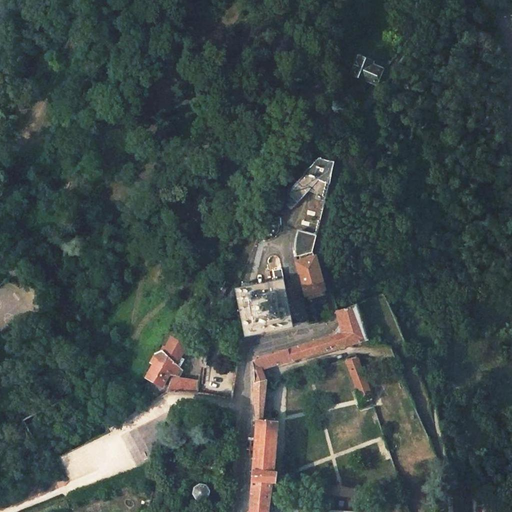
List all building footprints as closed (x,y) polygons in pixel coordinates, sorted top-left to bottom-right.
[(376,83),(386,70),(360,58),(354,73),(376,83)] [(320,158),(306,175),(324,182),(325,177),(332,179),(336,162),(328,160),(320,158)] [(324,182),(306,175),(289,192),(298,200),(309,189),(319,193),(318,197),(324,199),(328,184),(324,182)] [(322,212),(312,208),(310,214),(320,218),(322,212)] [(312,252),(317,236),(300,231),(299,231),(298,232),(296,242),(296,249),(296,254),(296,257),(312,252)] [(323,288),(315,259),(299,263),(307,293),(323,288)] [(282,268),(273,270),(275,280),(284,278),(282,268)] [(231,281),(223,277),(213,295),(221,299),(231,281)] [(250,287),(238,289),(240,302),(244,301),(248,322),(244,323),(247,335),(259,333),(259,329),(280,325),(281,329),(293,326),(291,314),(287,315),(283,293),(287,293),(284,280),(272,282),(272,286),(251,290),(250,287)] [(263,358),(255,360),(253,361),(253,364),(254,373),(254,395),(257,415),(257,419),(268,420),(267,379),(266,379),(266,367),(346,344),(346,346),(368,340),(357,303),(337,311),(341,326),(335,335),(263,358)] [(185,347),(172,340),(168,347),(165,347),(163,348),(162,349),(164,352),(157,354),(152,363),(154,365),(146,379),(149,380),(145,387),(152,390),(156,384),(162,388),(170,374),(176,377),(180,369),(179,369),(185,359),(179,356),(185,347)] [(362,361),(357,357),(346,359),(363,401),(374,397),(360,365),(362,364),(362,361)] [(198,386),(198,383),(171,379),(167,393),(198,394),(198,386)] [(278,467),(281,419),(268,420),(257,419),(257,423),(248,511),(360,511),(271,506),(277,480),(282,481),(282,475),(283,467),(278,467)] [(207,501),(210,487),(197,484),(193,497),(207,501)]
